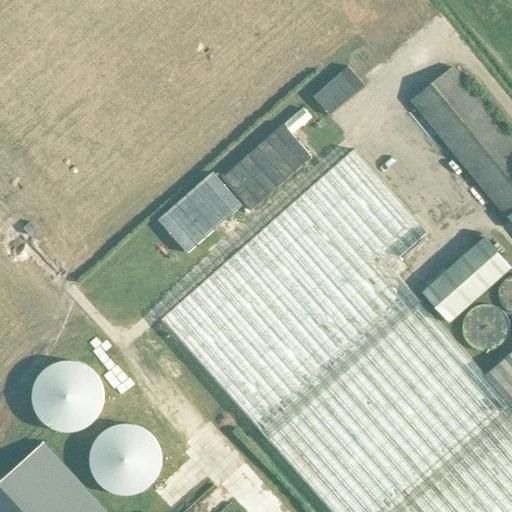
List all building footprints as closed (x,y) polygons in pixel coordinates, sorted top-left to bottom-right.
[(365,84),(349,66),(314,96),(330,115),(365,84)] [(413,99),(511,220),(511,140),(452,67),(413,99)] [(284,124),(223,177),(252,210),(313,156),(284,124)] [(162,319),(332,511),(511,511),(511,353),(487,375),(390,267),(429,233),(355,149),(162,319)] [(480,182),(464,194),(479,212),(494,200),(480,182)] [(511,266),(486,237),(423,292),(450,323),(511,267),(511,266)] [(129,266),(121,281),(134,287),(142,272),(129,266)] [(83,368),(83,409),(125,409),(125,368),(83,368)] [(129,437),(136,437),(136,464),(168,464),(168,442),(148,443),(148,415),(129,415),(129,437)] [(102,424),(71,425),(72,454),(103,453),(102,424)] [(108,511),(47,445),(0,487),(0,511),(108,511)] [(127,511),(128,511),(144,508),(139,488),(122,493),(127,511)]
